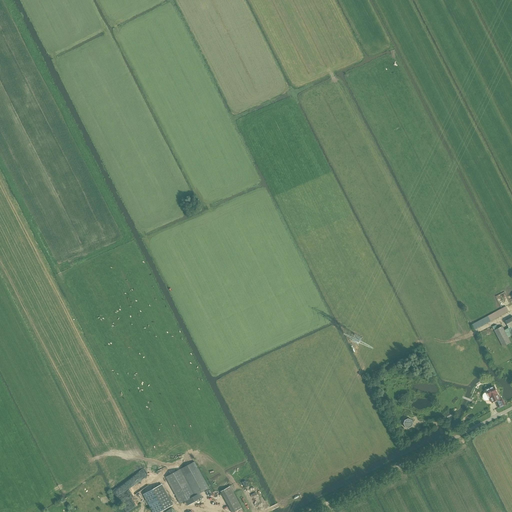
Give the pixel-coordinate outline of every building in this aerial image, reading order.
[(475,330),(509,312),(506,307),(472,325),(475,330)] [(496,325),(493,327),(503,347),(511,343),(508,337),(511,335),(511,336),(511,317),(505,321),(509,328),(504,330),(502,326),(498,329),(496,325)] [(484,395),(484,397),(484,398),(486,399),(487,399),(490,398),(490,399),(491,402),(494,401),(496,400),(496,401),(496,402),(499,408),(505,405),(502,399),(501,399),(495,386),(486,390),(487,393),(485,394),(484,395)] [(411,420),(407,418),(404,420),(403,424),(404,427),(408,429),(412,427),(413,423),(411,420)] [(193,462),(165,478),(180,504),(185,501),(187,506),(202,498),(199,493),(207,489),(193,462)] [(162,484),(143,494),(152,511),(159,511),(173,505),(162,484)]
